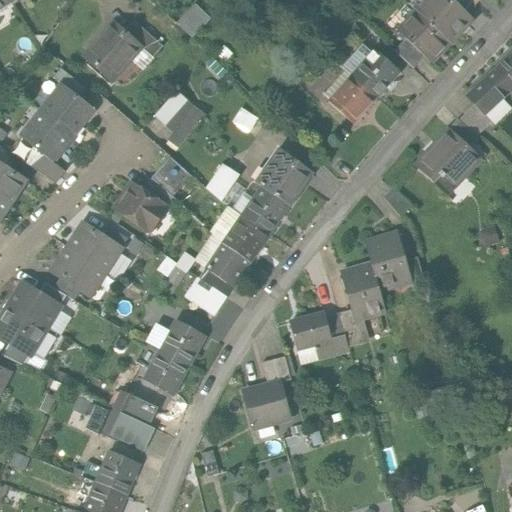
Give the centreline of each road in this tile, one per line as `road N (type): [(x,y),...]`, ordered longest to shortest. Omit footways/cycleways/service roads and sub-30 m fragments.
road 1 (residential): [(511,20),(399,135),(300,255),(220,375),(156,511)]
road 2 (residential): [(129,144),(0,268)]
